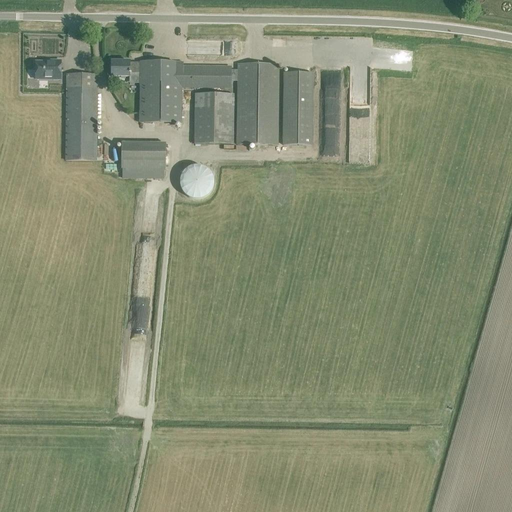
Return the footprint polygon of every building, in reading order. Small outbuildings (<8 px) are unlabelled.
[(372,66),(411,67),(411,54),(397,54),(397,47),(372,46),(372,66)] [(36,63),(36,80),(38,80),(38,79),(49,79),(49,80),(61,80),(61,62),(50,61),(50,64),(46,64),(46,63),(36,63)] [(140,74),(140,63),(130,63),(130,62),(112,62),(112,77),(130,77),(130,74),(140,74)] [(278,146),(279,65),(238,65),(238,71),(231,71),(231,68),(183,67),(183,63),(140,62),(140,63),(140,74),(140,84),(140,123),(181,124),(181,88),(231,89),(231,82),(238,82),(237,145),(278,146)] [(283,146),(312,146),(313,74),(284,74),(283,146)] [(66,161),(97,162),(97,76),(67,75),(66,161)] [(234,145),(235,95),(195,95),(194,145),(234,145)] [(165,144),(123,144),(123,180),(165,180),(165,144)] [(197,166),(194,167),(191,168),(188,169),(185,172),(182,175),(181,179),(180,183),(181,187),(182,190),(183,193),(185,196),(188,198),(191,200),(195,201),(199,201),(203,200),(207,198),(210,196),(212,193),(213,190),(214,187),(215,183),(214,180),(213,176),(211,173),(208,170),(204,168),(201,167),(197,166)]
